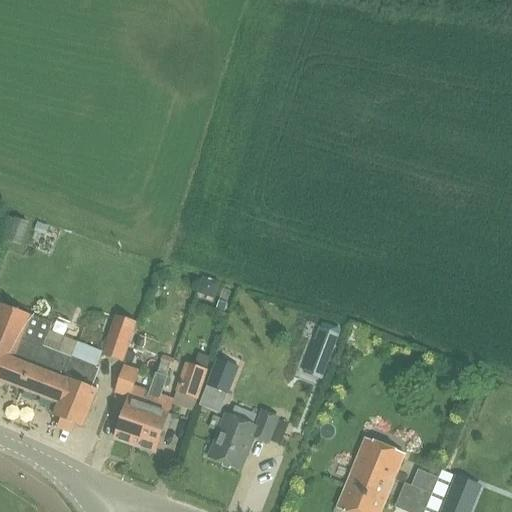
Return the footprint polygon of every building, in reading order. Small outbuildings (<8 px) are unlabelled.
[(7,240),(20,245),(28,223),(15,219),(7,240)] [(48,226),(37,222),(34,231),(45,235),(48,226)] [(54,415),(83,427),(98,390),(91,388),(99,369),(97,368),(103,352),(78,342),(72,358),(69,357),(43,346),(52,324),(0,303),(0,383),(4,385),(5,383),(58,403),(54,415)] [(116,316),(102,354),(123,361),(136,323),(116,316)] [(321,379),(340,330),(323,324),(304,372),(321,379)] [(175,361),(163,357),(160,365),(172,369),(175,361)] [(227,392),(237,367),(219,360),(201,404),(216,411),(224,391),(227,392)] [(178,391),(197,398),(205,371),(187,365),(178,391)] [(115,438),(138,446),(148,417),(141,415),(146,402),(146,403),(150,393),(133,387),(138,371),(124,366),(115,392),(129,397),(115,438)] [(148,417),(138,446),(155,452),(173,401),(162,397),(170,375),(158,371),(150,393),(146,403),(146,402),(141,415),(148,417)] [(209,457),(240,470),(254,437),(268,443),(278,418),(262,412),(256,427),(226,415),(209,457)] [(337,508),(345,511),(380,511),(404,454),(365,438),(337,508)] [(418,470),(412,486),(431,494),(438,477),(418,470)] [(471,484),(455,477),(441,511),(467,511),(469,507),(463,505),(471,484)]
